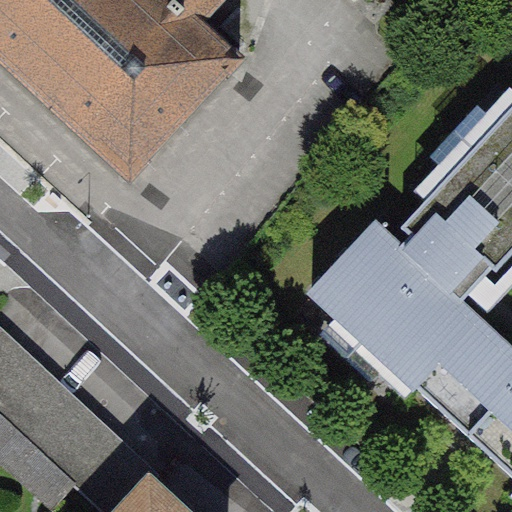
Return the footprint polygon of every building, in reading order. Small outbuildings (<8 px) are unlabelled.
[(0,0),(0,58),(131,179),(238,62),(202,30),(229,0),(0,0)] [(393,5),(387,0),(353,0),(352,1),(376,24),(393,5)] [(485,438),(511,408),(511,381),(461,336),(511,278),(511,129),(387,268),(369,251),(307,319),(410,412),(431,389),(485,438)] [(0,331),(0,419),(96,508),(139,461),(0,331)] [(511,511),(511,408),(485,438),(511,462),(511,511)] [(179,511),(152,486),(128,511),(179,511)]
